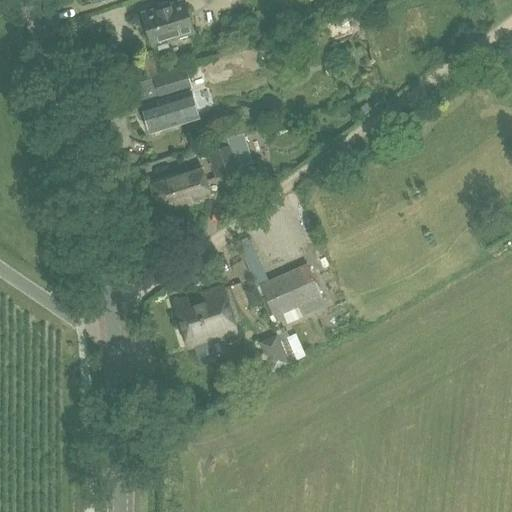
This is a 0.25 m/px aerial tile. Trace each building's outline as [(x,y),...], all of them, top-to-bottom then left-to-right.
[(183,0),(143,12),(154,45),(181,37),(182,39),(189,37),(188,35),(195,33),(185,0),(183,0)] [(354,20),(348,17),(342,19),(339,26),(341,32),(347,35),(354,32),(356,27),(354,20)] [(160,100),(185,92),(184,89),(207,82),(202,66),(154,81),(160,100)] [(192,92),(176,97),(143,107),(151,133),(185,122),(199,118),(192,92)] [(252,141),(249,131),(228,138),(230,145),(208,151),(217,178),(240,170),(238,164),(249,160),(244,144),(252,141)] [(206,145),(208,151),(229,145),(226,138),(206,145)] [(152,185),(160,210),(195,200),(192,191),(208,186),(204,171),(188,176),(187,175),(152,185)] [(326,306),(322,296),(309,265),(262,286),(275,316),(302,305),(306,314),(326,306)] [(175,301),(190,348),(238,333),(223,286),(175,301)] [(278,333),(260,342),(272,372),(292,363),(278,333)]
